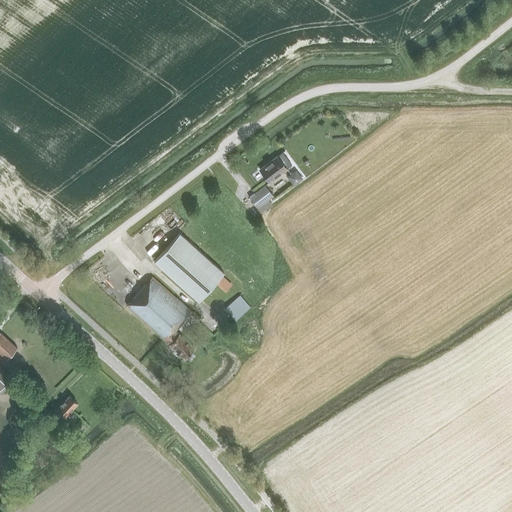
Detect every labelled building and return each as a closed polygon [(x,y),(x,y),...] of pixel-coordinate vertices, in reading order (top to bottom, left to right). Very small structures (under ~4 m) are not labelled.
[(264,176),(269,182),(287,169),(277,156),(259,169),(264,176)] [(264,176),(259,169),(253,174),(258,181),(264,176)] [(296,171),(288,177),(294,185),(302,179),(296,171)] [(273,197),(265,185),(248,197),(260,214),(272,205),(269,200),(273,197)] [(198,301),(224,273),(179,233),(154,262),(198,301)] [(185,358),(194,347),(179,334),(178,334),(175,331),(192,312),(152,277),(127,306),(169,344),(185,358)] [(235,320),(250,307),(239,295),(224,308),(235,320)] [(0,353),(6,359),(17,348),(0,331),(0,353)] [(0,389),(11,377),(0,367),(0,389)] [(65,416),(77,403),(69,396),(57,409),(53,414),(57,418),(62,413),(65,416)]
